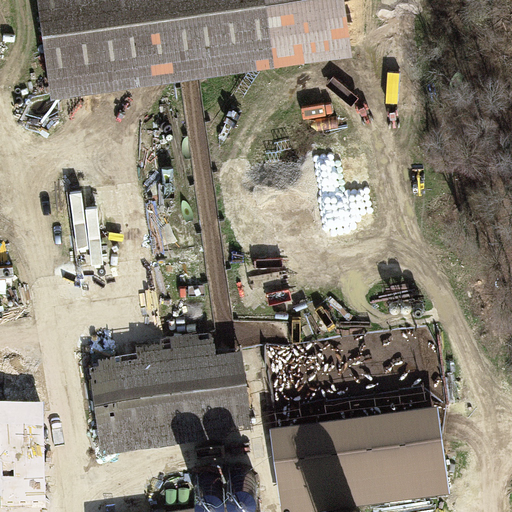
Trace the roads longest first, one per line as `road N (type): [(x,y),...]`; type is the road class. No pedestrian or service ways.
road 1 (track): [(74,511),(35,309)]
road 2 (track): [(35,309),(0,158)]
